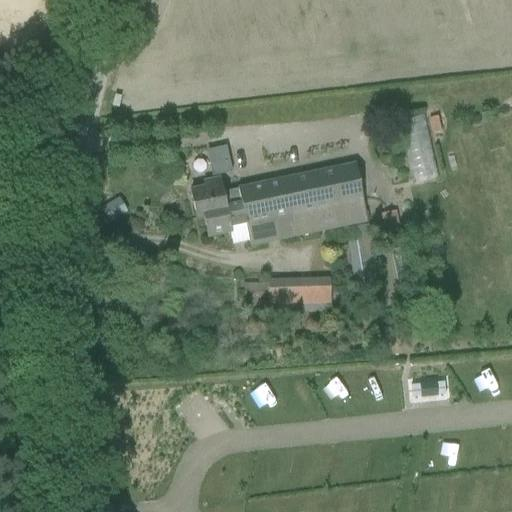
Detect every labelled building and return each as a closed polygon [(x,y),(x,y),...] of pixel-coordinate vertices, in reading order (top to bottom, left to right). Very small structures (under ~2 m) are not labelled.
[(112,107),(117,109),(120,98),(115,96),(112,107)] [(429,117),(404,118),(408,179),(433,178),(429,117)] [(206,150),(212,175),(233,171),(227,145),(206,150)] [(289,216),(293,237),(366,222),(355,164),(265,182),(268,203),(271,219),(289,216)] [(244,208),(268,203),(265,182),(222,191),(220,180),(203,184),(204,189),(190,192),(196,218),(226,212),(225,207),(242,203),(244,208)] [(226,212),(196,218),(196,220),(205,218),(209,237),(230,233),(232,245),(247,242),(248,246),(293,237),(289,216),(271,219),(268,203),(244,208),(242,203),(225,207),(226,212)] [(109,224),(118,218),(109,204),(100,210),(109,224)] [(399,227),(396,212),(379,215),(382,230),(399,227)] [(360,243),(347,245),(354,290),(380,287),(369,227),(357,229),(360,243)] [(330,280),(267,282),(267,286),(243,286),(244,317),(329,315),(330,280)] [(443,383),(435,384),(436,396),(444,395),(443,383)] [(412,399),(420,398),(419,386),(410,387),(412,399)]
